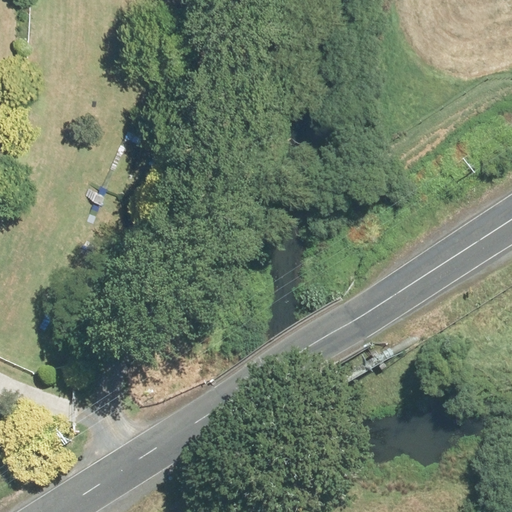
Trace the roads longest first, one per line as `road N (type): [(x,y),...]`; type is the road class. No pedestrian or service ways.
road 1 (tertiary): [(511,219),(58,511)]
road 2 (unknown): [(0,379),(113,476)]
